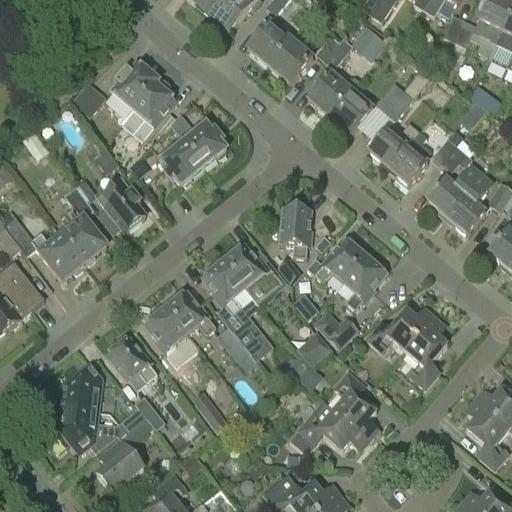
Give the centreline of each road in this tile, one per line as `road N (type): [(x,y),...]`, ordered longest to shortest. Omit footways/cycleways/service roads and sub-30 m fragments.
road 1 (residential): [(0,394),(299,153)]
road 2 (residential): [(502,332),(497,318),(299,153)]
road 3 (residential): [(299,153),(113,0)]
road 4 (residential): [(502,332),(422,429)]
road 5 (residential): [(422,429),(358,485),(381,511)]
